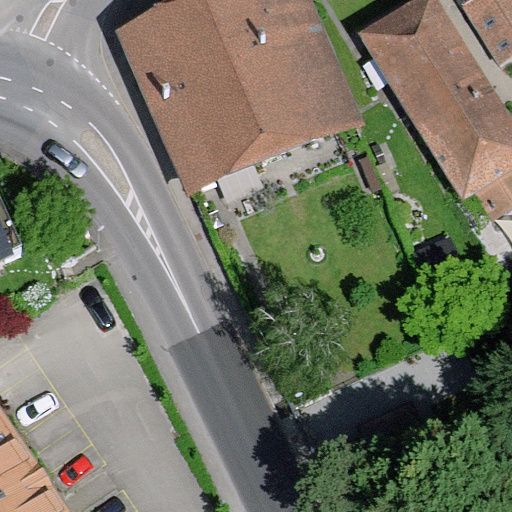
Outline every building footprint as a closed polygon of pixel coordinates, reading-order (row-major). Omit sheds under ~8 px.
[(292,13),(285,0),(243,0),(123,51),(197,217),(363,146),(302,8),(292,13)] [(511,0),(471,0),(507,51),(511,48),(511,0)] [(511,147),(430,13),(362,54),(464,222),(470,218),(484,239),(511,222),(511,147)] [(0,282),(13,276),(0,250),(0,282)] [(53,511),(0,432),(0,511),(53,511)]
